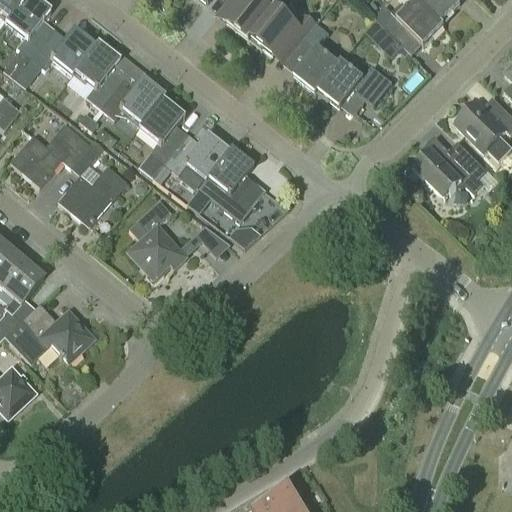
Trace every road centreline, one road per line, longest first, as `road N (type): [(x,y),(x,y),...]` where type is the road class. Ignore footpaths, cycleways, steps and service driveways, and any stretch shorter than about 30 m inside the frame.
road 1 (residential): [(218,511),(360,408),(419,256)]
road 2 (residential): [(322,193),(304,165),(91,0)]
road 3 (residential): [(345,194),(368,160),(511,20)]
road 4 (residential): [(2,499),(168,345)]
road 5 (residential): [(168,345),(0,203)]
road 6 (residential): [(168,345),(305,219),(322,193)]
road 7 (secondary): [(424,511),(439,459),(511,328)]
